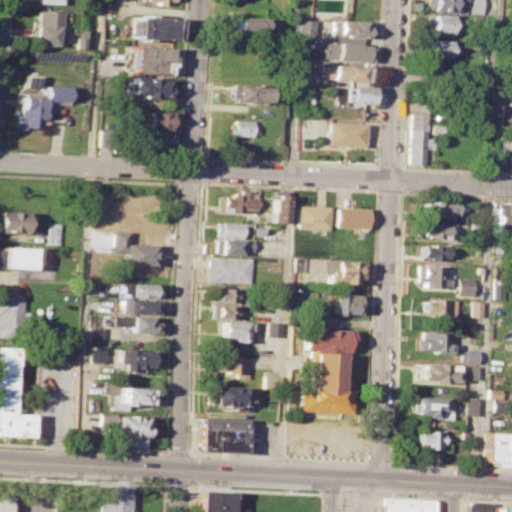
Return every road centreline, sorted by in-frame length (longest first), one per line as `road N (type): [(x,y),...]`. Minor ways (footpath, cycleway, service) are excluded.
road 1 (residential): [(0,161),(511,186)]
road 2 (tertiary): [(0,459),(511,484)]
road 3 (residential): [(199,0),(175,511)]
road 4 (residential): [(397,0),(377,479)]
